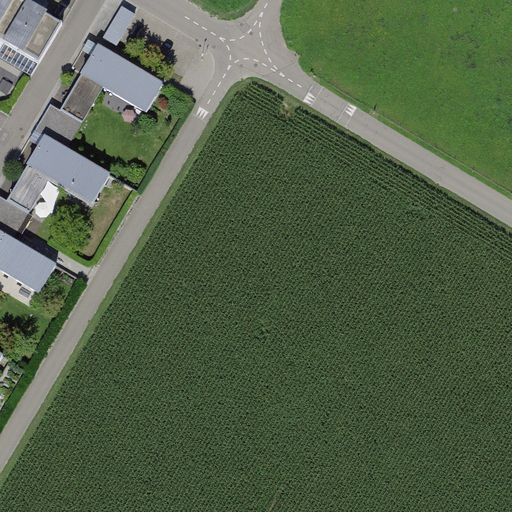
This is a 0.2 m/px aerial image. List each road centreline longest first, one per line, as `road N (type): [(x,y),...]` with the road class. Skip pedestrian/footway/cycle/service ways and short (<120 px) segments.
road 1 (residential): [(241,48),(0,457)]
road 2 (residential): [(511,211),(241,48)]
